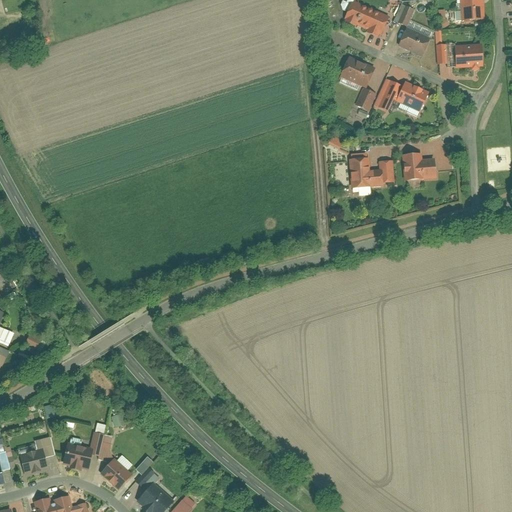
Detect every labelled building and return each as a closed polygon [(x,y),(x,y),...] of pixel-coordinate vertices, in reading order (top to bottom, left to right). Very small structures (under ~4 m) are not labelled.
[(381,13),(354,0),(342,0),(336,14),(372,32),(381,13)] [(453,0),(454,17),(477,16),(476,0),(453,0)] [(395,19),(406,24),(414,5),(403,1),(395,19)] [(438,11),(439,28),(446,28),(446,11),(438,11)] [(430,33),(408,23),(399,45),(421,54),(430,33)] [(430,58),(430,60),(441,59),(441,37),(430,38),(430,58)] [(448,64),(475,62),(475,60),(474,39),(447,40),(448,64)] [(358,81),(366,64),(342,52),(332,72),(353,82),(346,98),(359,105),(368,86),(358,81)] [(384,74),(371,102),(381,106),(387,94),(413,106),(423,85),(398,74),(396,79),(384,74)] [(329,143),(339,148),(345,138),(334,132),(329,143)] [(419,154),(399,156),(403,186),(437,182),(434,162),(421,164),(419,154)] [(369,159),(349,160),(350,190),(382,188),(382,184),(393,184),(392,161),(377,161),(378,169),(369,170),(369,159)] [(0,291),(2,291),(0,288),(0,285),(10,279),(2,267),(0,267),(0,291)] [(0,310),(0,343),(2,340),(8,342),(13,332),(1,327),(7,313),(0,310)] [(31,334),(23,343),(34,352),(42,343),(31,334)] [(0,353),(8,356),(11,351),(0,346),(0,353)] [(95,450),(94,456),(101,458),(107,434),(99,433),(95,450)] [(115,436),(107,434),(101,458),(101,460),(109,462),(115,436)] [(45,449),(48,458),(58,455),(53,437),(36,441),(39,451),(45,449)] [(64,465),(91,471),(94,456),(95,450),(69,444),(64,465)] [(23,456),(28,475),(51,469),(48,458),(45,449),(39,451),(23,456)] [(0,459),(3,471),(13,468),(8,450),(0,452),(0,459)] [(134,471),(140,476),(152,463),(146,457),(134,471)] [(102,475),(121,492),(135,476),(117,459),(102,475)] [(138,482),(148,491),(155,484),(161,476),(150,467),(138,482)] [(139,502),(151,511),(167,511),(176,502),(155,484),(148,491),(139,502)] [(54,501),(56,511),(76,511),(75,508),(72,496),(54,501)] [(36,502),(38,511),(56,511),(54,501),(53,497),(36,502)] [(174,511),(189,511),(193,507),(185,500),(174,511)]
